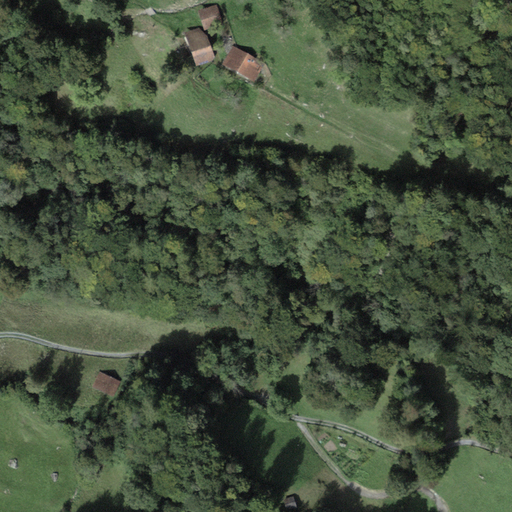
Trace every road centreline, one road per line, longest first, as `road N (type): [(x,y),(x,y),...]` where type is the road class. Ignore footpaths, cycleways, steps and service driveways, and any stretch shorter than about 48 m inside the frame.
road 1 (track): [(511,455),(466,441),(408,454),(336,425),(283,415),(155,353),(109,354),(0,334)]
road 2 (track): [(298,418),(357,491),(415,487),(443,511)]
